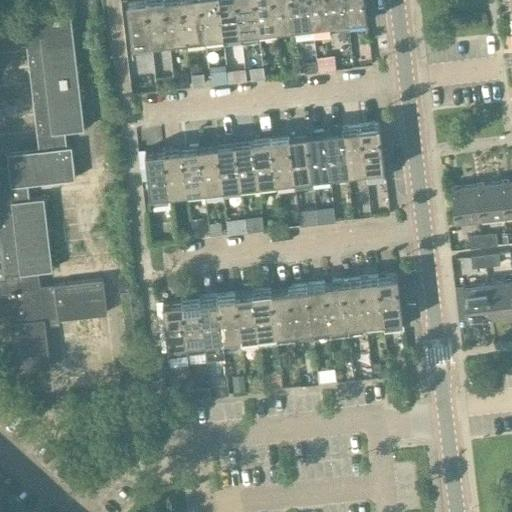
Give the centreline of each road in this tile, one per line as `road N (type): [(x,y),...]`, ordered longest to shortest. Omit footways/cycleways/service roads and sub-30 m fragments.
road 1 (residential): [(446,410),(163,445),(123,458),(72,511)]
road 2 (residential): [(142,262),(423,225)]
road 3 (residential): [(145,108),(405,80)]
road 4 (tertiary): [(446,410),(423,225)]
road 5 (tertiary): [(423,225),(405,80)]
